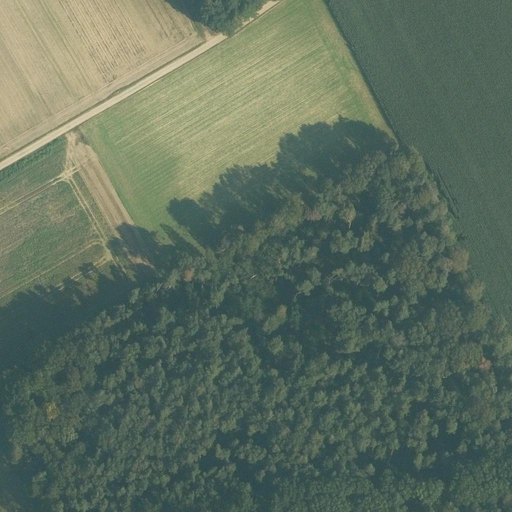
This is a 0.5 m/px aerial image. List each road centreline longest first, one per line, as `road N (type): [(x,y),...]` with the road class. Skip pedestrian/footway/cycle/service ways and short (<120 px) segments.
road 1 (track): [(0,166),(274,0)]
road 2 (track): [(511,482),(270,511)]
